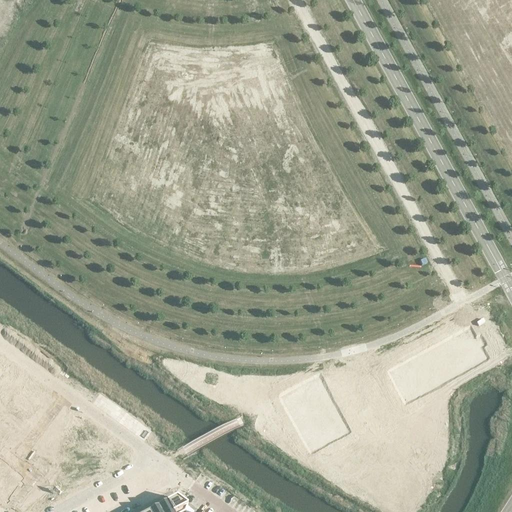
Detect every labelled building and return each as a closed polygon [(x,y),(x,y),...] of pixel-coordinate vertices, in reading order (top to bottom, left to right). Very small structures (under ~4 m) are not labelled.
[(0,393),(8,382),(0,376),(0,375),(0,393)] [(319,375),(281,395),(312,451),(350,431),(319,375)] [(16,387),(18,386),(13,383),(12,384),(8,382),(0,393),(0,400),(4,404),(17,388),(16,387)] [(17,388),(4,404),(13,410),(25,394),(26,392),(22,389),(20,391),(17,388)] [(34,398),(30,395),(29,397),(25,394),(13,410),(21,416),(34,398)] [(31,421),(44,403),(40,400),(38,401),(34,398),(21,416),(21,417),(22,415),(31,421)] [(39,428),(52,411),(48,408),(48,406),(44,403),(31,421),(39,428)] [(48,434),(60,418),(52,411),(39,428),(48,434)] [(70,421),(69,424),(60,418),(48,434),(57,440),(71,421),(70,421)] [(71,421),(57,440),(57,441),(63,433),(73,441),(87,433),(71,421)] [(90,436),(86,438),(94,451),(98,459),(112,452),(90,436)] [(94,451),(85,456),(95,476),(99,474),(100,472),(103,469),(102,467),(98,459),(94,451)] [(112,452),(98,459),(102,467),(103,469),(104,470),(104,471),(105,471),(105,472),(108,471),(110,469),(113,468),(116,466),(117,466),(117,465),(118,465),(118,464),(119,463),(119,462),(119,461),(119,460),(119,459),(119,458),(118,457),(118,456),(117,456),(117,455),(116,455),(114,454),(113,453),(112,452)] [(85,456),(75,461),(85,479),(89,477),(91,478),(95,476),(85,456)] [(75,461),(66,467),(76,486),(80,484),(80,482),(85,479),(75,461)] [(66,467),(56,472),(66,490),(70,487),(72,489),(76,486),(66,467)] [(3,470),(0,474),(0,491),(11,476),(3,470)] [(56,472),(47,477),(57,496),(61,494),(61,492),(66,490),(56,472)] [(0,495),(2,497),(3,496),(6,498),(4,500),(5,501),(17,485),(19,482),(11,476),(0,491),(0,495)] [(47,477),(37,482),(39,487),(46,500),(51,498),(53,499),(57,496),(47,477)] [(17,485),(5,501),(12,506),(10,509),(11,509),(14,505),(17,501),(20,497),(23,493),(25,490),(17,485)] [(39,487),(26,495),(28,498),(30,502),(32,506),(34,510),(41,506),(40,504),(46,500),(39,487)] [(14,505),(11,509),(13,510),(14,511),(30,511),(32,511),(34,510),(32,506),(30,502),(28,498),(26,495),(25,494),(24,493),(23,493),(20,497),(17,501),(14,505)] [(176,499),(166,504),(170,511),(185,511),(187,507),(176,499)]
